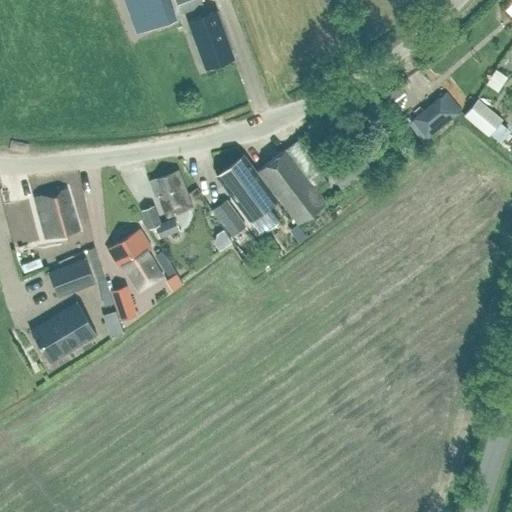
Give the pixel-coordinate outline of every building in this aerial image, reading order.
[(167,0),(123,0),(135,32),(174,18),(167,0)] [(233,56),(216,10),(188,20),(205,67),(233,56)] [(407,89),(416,100),(428,90),(419,79),(407,89)] [(441,93),(411,117),(426,136),(457,112),(441,93)] [(501,118),(476,97),(463,113),(489,134),(501,118)] [(258,168),(299,222),(326,202),(318,191),(328,184),(296,139),(285,147),(258,168)] [(356,144),(327,162),(341,185),(370,167),(356,144)] [(216,174),(231,193),(251,219),(278,199),(244,153),(216,174)] [(192,205),(178,168),(149,179),(155,194),(159,194),(166,214),(192,205)] [(36,196),(47,237),(77,229),(66,188),(36,196)] [(225,198),(211,208),(230,235),(245,223),(225,198)] [(141,209),(148,228),(155,225),(159,235),(177,228),(173,218),(160,223),(153,204),(141,209)] [(107,249),(118,267),(123,264),(138,289),(161,275),(146,250),(151,247),(140,229),(107,249)] [(48,271),(58,298),(95,284),(85,257),(48,271)] [(119,319),(133,314),(136,313),(126,284),(111,288),(109,289),(113,302),(119,319)] [(30,329),(50,363),(97,335),(77,301),(30,329)]
